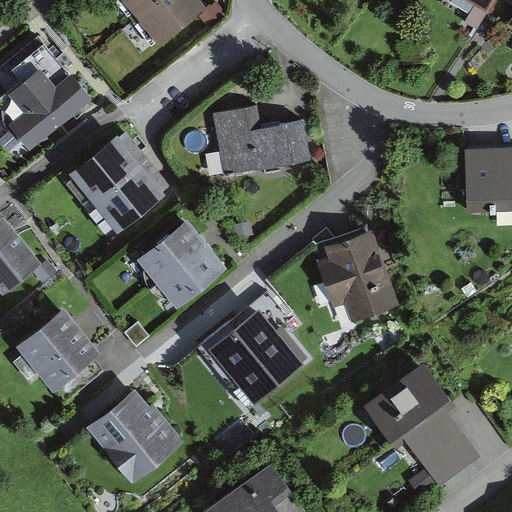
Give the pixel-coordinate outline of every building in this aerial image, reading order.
[(204,6),(199,0),(115,0),(157,47),(204,6)] [(511,0),(432,0),(445,8),(449,0),(468,0),(478,6),(470,20),(478,26),(493,0),(511,0),(511,19),(510,23),(511,24),(511,0)] [(93,99),(42,39),(6,68),(17,81),(0,95),(0,128),(23,156),(93,99)] [(258,104),(213,111),(224,175),(311,160),(304,118),(262,125),(258,104)] [(161,192),(117,135),(67,173),(112,230),(161,192)] [(511,148),(465,149),(465,196),(492,196),(492,208),(511,207),(511,148)] [(225,266),(187,216),(131,258),(168,308),(225,266)] [(0,218),(0,291),(2,294),(38,263),(0,218)] [(374,230),(324,243),(328,259),(320,261),(331,302),(342,299),(347,318),(399,305),(391,272),(385,273),(374,230)] [(64,306),(13,345),(47,390),(98,352),(64,306)] [(222,374),(245,404),(304,358),(287,337),(282,340),(258,311),(236,327),(231,321),(208,338),(231,366),(222,374)] [(446,400),(419,365),(363,407),(389,441),(404,431),(442,481),(476,455),(439,405),(446,400)] [(182,443),(136,387),(84,429),(130,486),(182,443)] [(271,460),(204,508),(206,511),(279,511),(275,506),(294,493),(271,460)]
